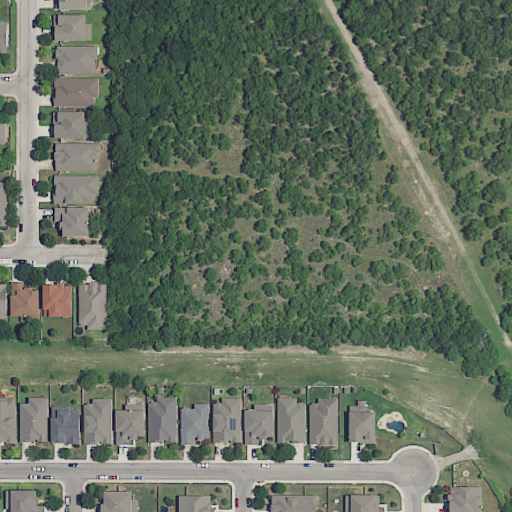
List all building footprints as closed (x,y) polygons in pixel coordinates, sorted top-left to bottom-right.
[(91,8),(90,0),(54,0),(55,9),(91,8)] [(91,40),(91,23),(86,23),(85,13),(55,14),(55,41),(91,40)] [(96,74),(96,46),(55,45),(55,73),(96,74)] [(97,78),(54,78),(54,104),(97,104),(97,78)] [(85,111),(53,112),(54,138),(91,137),(91,120),(85,121),(85,111)] [(55,171),(98,171),(98,143),(55,142),(55,171)] [(54,203),(91,202),(91,194),(98,194),(98,175),(53,176),(54,203)] [(88,207),(55,207),(55,220),(61,220),(61,236),(88,236),(88,207)] [(39,289),(24,289),(24,282),(11,281),(10,316),(20,316),(20,320),(39,320),(39,289)] [(106,284),(79,283),(78,328),(106,328),(106,284)] [(71,284),(43,284),(43,317),(71,317),(71,284)] [(15,397),(0,396),(0,442),(16,443),(15,397)] [(48,397),(28,397),(28,403),(20,403),(20,441),(48,442),(48,397)] [(176,442),(176,397),(156,397),(156,402),(149,402),(148,441),(176,442)] [(212,403),(213,442),(242,442),(241,397),(221,398),(221,403),(212,403)] [(306,403),(297,403),(297,398),(278,398),(277,442),(305,442),(306,403)] [(112,399),(92,399),(92,404),(84,404),(84,443),(112,443),(112,399)] [(337,399),(317,399),(317,403),(309,403),(310,444),(338,444),(337,399)] [(181,445),(195,445),(195,439),(209,439),(209,403),(194,403),(194,407),(180,407),(181,445)] [(79,409),(71,410),(71,406),(51,406),(51,443),(80,443),(79,409)] [(144,409),(116,409),(115,444),(129,444),(129,437),(144,437),(144,409)] [(274,410),(245,409),(244,445),(258,445),(258,437),(273,437),(274,410)] [(375,411),(349,411),(349,442),(375,443),(375,411)] [(481,511),(481,486),(449,487),(448,511),(481,511)] [(38,490),(5,490),(6,510),(10,509),(10,511),(44,511),(44,506),(38,506),(38,490)] [(137,511),(137,492),(102,491),(101,511),(137,511)] [(271,511),(314,511),(314,494),(271,495),(271,511)] [(384,511),(384,510),(377,510),(377,494),(346,495),(345,511),(384,511)] [(213,511),(213,495),(178,495),(178,511),(213,511)]
